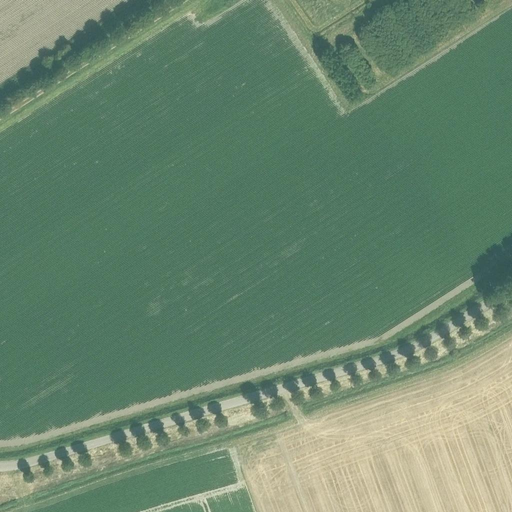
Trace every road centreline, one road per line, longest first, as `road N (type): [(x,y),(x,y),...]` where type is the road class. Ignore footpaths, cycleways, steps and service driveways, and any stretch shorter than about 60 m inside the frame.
road 1 (unclassified): [(0,466),(399,353),(511,288)]
road 2 (track): [(0,122),(191,0)]
